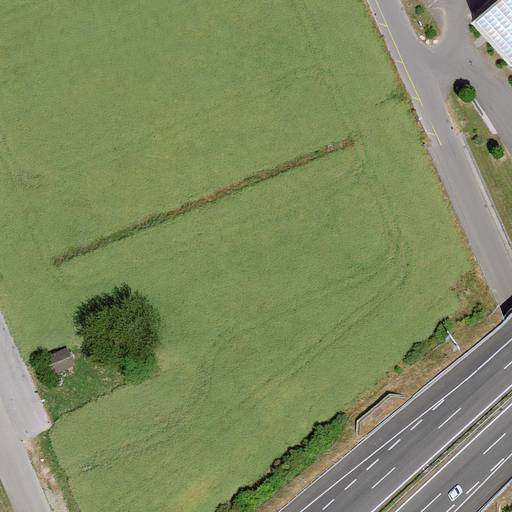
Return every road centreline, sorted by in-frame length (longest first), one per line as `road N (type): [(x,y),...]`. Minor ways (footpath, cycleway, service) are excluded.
road 1 (motorway): [(511,361),(347,511)]
road 2 (motorway): [(420,511),(511,428)]
